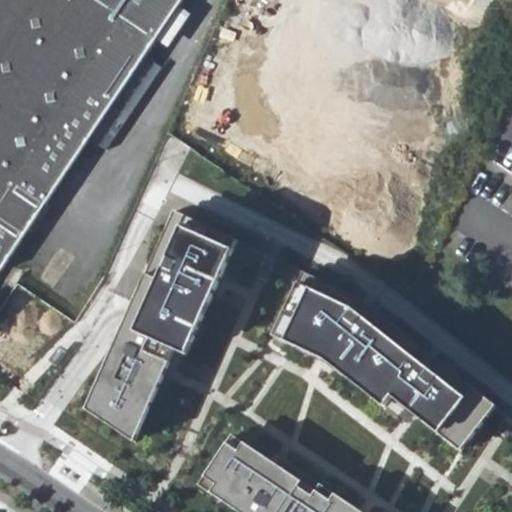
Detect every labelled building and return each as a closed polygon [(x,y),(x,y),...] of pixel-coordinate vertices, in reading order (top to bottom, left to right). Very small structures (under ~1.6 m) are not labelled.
[(0,0),(0,272),(184,0),(0,0)] [(167,216),(117,334),(173,357),(179,360),(183,362),(233,243),(167,216)] [(355,294),(295,270),(264,336),(318,357),(404,420),(459,460),(496,408),(355,294)] [(134,450),(173,357),(117,334),(106,329),(67,422),(134,450)] [(205,511),(351,511),(223,434),(183,499),(205,511)]
